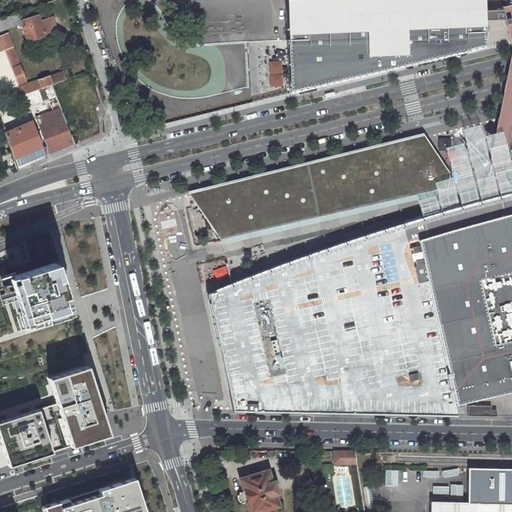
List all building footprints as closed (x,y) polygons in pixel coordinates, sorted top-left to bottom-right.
[(365,5),(286,8),(286,22),(292,22),(292,19),(302,18),(302,21),(307,21),(307,27),(287,28),(289,86),(309,85),(309,86),(432,57),(465,49),(465,44),(484,44),(483,20),(483,7),(482,0),(471,0),(431,2),(365,5)] [(502,7),(483,7),(483,20),(504,19),(505,19),(511,19),(511,4),(504,6),(502,7)] [(0,19),(0,30),(23,23),(29,41),(56,32),(51,17),(46,19),(44,13),(22,20),(20,12),(0,19)] [(292,19),(292,22),(286,22),(287,28),(307,27),(307,21),(302,21),(302,18),(292,19)] [(18,83),(26,80),(8,32),(0,35),(0,51),(5,50),(18,83)] [(66,79),(63,71),(19,86),(22,95),(23,94),(51,84),(66,79)] [(55,96),(51,84),(23,94),(27,106),(55,96)] [(37,118),(50,154),(74,144),(58,102),(51,105),(54,112),(37,118)] [(7,134),(17,166),(45,154),(33,123),(7,134)] [(187,191),(190,195),(210,188),(210,190),(229,183),(229,185),(248,178),(249,180),(268,173),(268,175),(287,168),(288,170),(307,163),(307,165),(326,158),(327,161),(345,154),(346,156),(365,149),(365,151),(384,144),(385,146),(404,139),(404,141),(423,134),(423,133),(187,191)] [(190,195),(220,238),(447,186),(449,173),(423,134),(404,141),(404,139),(385,146),(384,144),(365,151),(365,149),(346,156),(345,154),(327,161),(326,158),(307,165),(307,163),(288,170),(287,168),(268,175),(268,173),(249,180),(248,178),(229,185),(229,183),(210,190),(210,188),(190,195)] [(440,138),(441,149),(451,148),(451,137),(440,138)] [(511,413),(511,196),(435,216),(332,250),(208,295),(233,409),(246,409),(488,413),(511,413)] [(250,246),(246,252),(243,253),(245,259),(248,258),(255,259),(259,254),(257,247),(250,246)] [(75,320),(55,262),(2,280),(0,273),(0,316),(29,307),(37,332),(75,320)] [(0,468),(107,434),(86,367),(49,379),(57,405),(0,423),(0,468)] [(355,452),(333,451),(335,465),(357,461),(355,452)] [(511,511),(511,468),(468,468),(467,504),(430,503),(430,511),(511,511)] [(399,487),(399,470),(386,470),(386,487),(399,487)] [(268,471),(250,476),(241,479),(244,490),(240,491),(238,494),(238,496),(239,501),(240,502),(243,504),(247,502),(250,511),(255,511),(278,505),(275,493),(278,492),(275,481),(272,482),(268,471)] [(144,511),(134,478),(44,509),(45,511),(144,511)]
